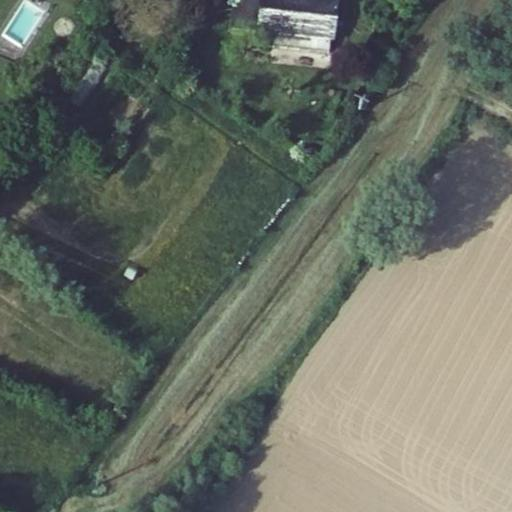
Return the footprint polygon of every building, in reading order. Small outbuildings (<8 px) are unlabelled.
[(175,0),(166,13),(173,18),(185,0),(175,0)] [(189,0),(212,15),(222,1),(220,0),(189,0)] [(257,45),(275,47),(276,34),(297,36),(321,0),(248,0),(246,32),(259,33),(257,45)] [(340,0),(321,0),(297,36),(337,39),(340,0)] [(297,36),(276,34),(275,47),(289,49),(297,36)] [(337,39),(297,36),(289,49),(335,53),(337,39)]
